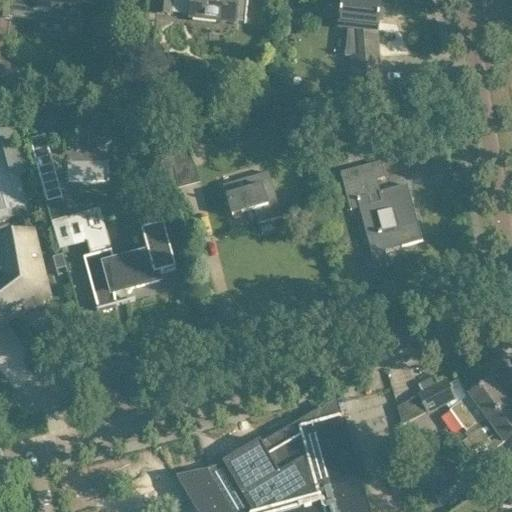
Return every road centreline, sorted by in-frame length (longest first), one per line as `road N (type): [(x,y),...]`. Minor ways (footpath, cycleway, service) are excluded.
road 1 (residential): [(33,450),(511,320)]
road 2 (residential): [(511,257),(465,0)]
